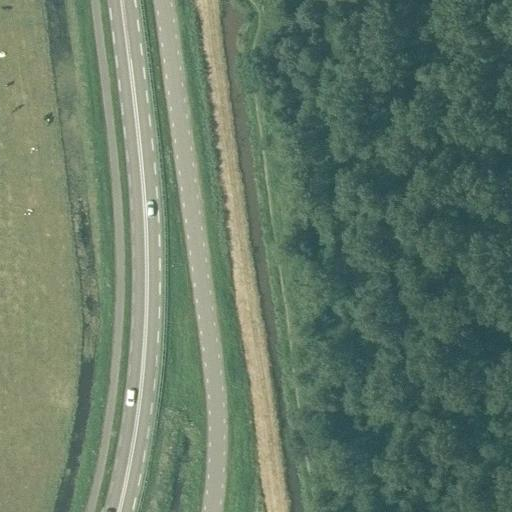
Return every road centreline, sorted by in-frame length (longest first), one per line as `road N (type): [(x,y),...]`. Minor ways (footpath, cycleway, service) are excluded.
road 1 (tertiary): [(212,511),(215,393),(162,0)]
road 2 (primary): [(117,511),(135,428),(145,260),(120,0)]
